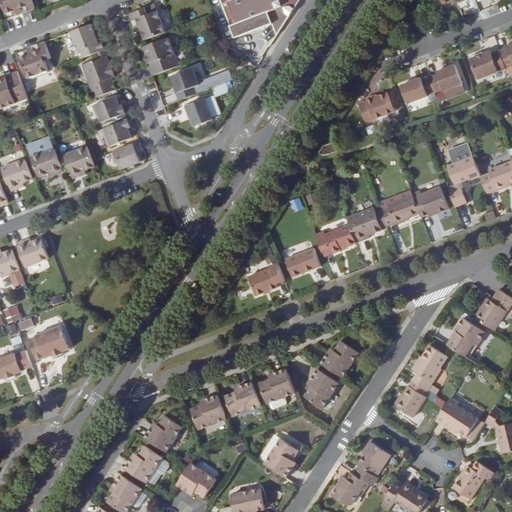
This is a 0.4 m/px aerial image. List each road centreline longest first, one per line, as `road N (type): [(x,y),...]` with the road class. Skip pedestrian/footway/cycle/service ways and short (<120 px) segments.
road 1 (residential): [(438,275),(153,384),(123,381)]
road 2 (secondary): [(200,234),(64,439)]
road 3 (secondary): [(267,158),(371,0)]
road 4 (residential): [(0,228),(168,164)]
road 5 (secondary): [(354,0),(254,149)]
road 6 (residential): [(168,164),(106,1)]
road 7 (secondary): [(123,381),(214,242)]
road 8 (residential): [(360,410),(426,310),(438,275)]
road 9 (residential): [(386,60),(511,15)]
road 10 (residential): [(294,511),(360,410)]
